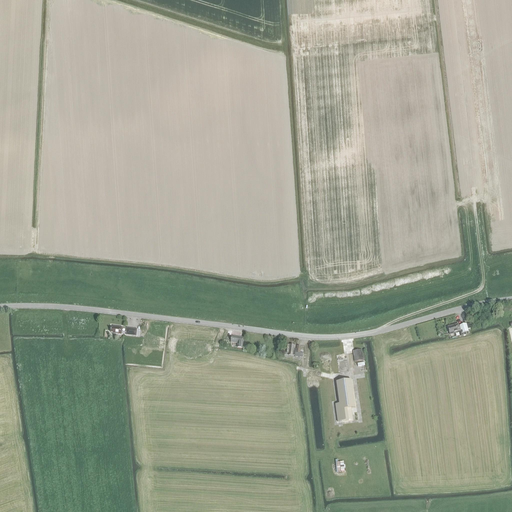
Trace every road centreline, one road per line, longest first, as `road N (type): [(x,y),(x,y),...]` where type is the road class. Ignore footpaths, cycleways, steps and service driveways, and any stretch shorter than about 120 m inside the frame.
road 1 (tertiary): [(511,298),(336,337),(0,306)]
road 2 (track): [(375,332),(481,288),(473,188)]
